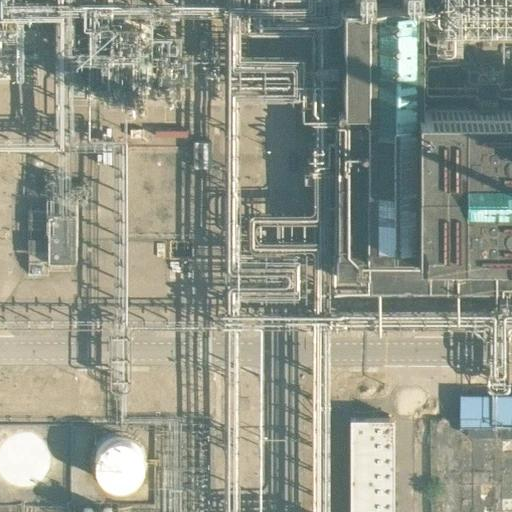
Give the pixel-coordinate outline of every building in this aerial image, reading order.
[(366,269),(365,279),(511,279),(511,106),(423,105),(422,1),(374,0),(341,0),(342,2),(338,2),(338,10),(342,10),(341,43),(342,71),(342,140),(338,140),(337,211),(341,211),(341,237),(335,237),(335,269),(366,269)] [(212,167),(212,154),(212,142),(193,142),(193,167),(212,167)] [(48,260),(71,260),(71,210),(48,210),(48,260)] [(459,425),(511,424),(511,394),(458,395),(459,425)] [(346,417),(346,511),(389,511),(390,417),(346,417)] [(43,459),(44,454),(43,448),(41,443),(38,438),(35,434),(29,430),(25,428),(20,427),(15,427),(8,428),(3,430),(0,431),(0,476),(2,478),(7,480),(16,482),(22,481),(26,480),(32,477),(36,474),(38,470),(42,465),(43,459)] [(137,462),(137,456),(137,450),(135,445),(132,440),(129,436),(126,433),(120,430),(113,428),(109,428),(104,429),(98,431),(93,433),(89,437),(86,442),(84,446),(82,452),(82,457),(83,462),(84,467),(87,472),(91,477),(96,480),(101,482),(106,483),(111,483),(120,481),(126,478),(129,476),(132,472),(135,466),(137,462)]
